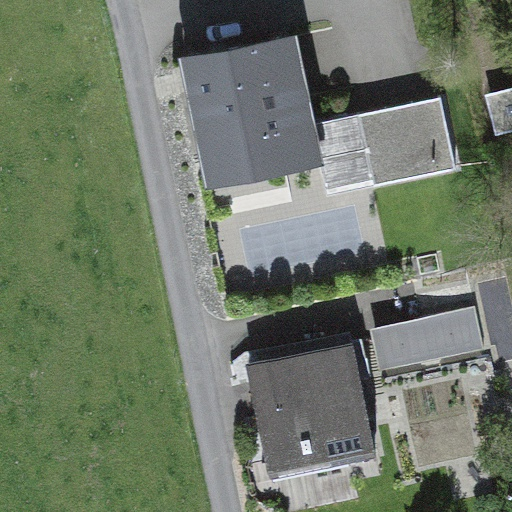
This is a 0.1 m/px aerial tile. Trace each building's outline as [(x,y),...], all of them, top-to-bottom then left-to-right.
[(318,157),(312,125),(292,34),(192,55),(199,89),(190,91),(205,165),(265,153),(268,167),(318,157)] [(511,93),(490,99),(498,129),(511,125),(511,93)] [(453,156),(441,97),(312,125),(318,157),(324,183),(453,156)] [(484,349),(474,305),(370,328),(379,371),(484,349)] [(373,449),(352,345),(248,367),(267,461),(305,453),(320,460),(373,449)]
